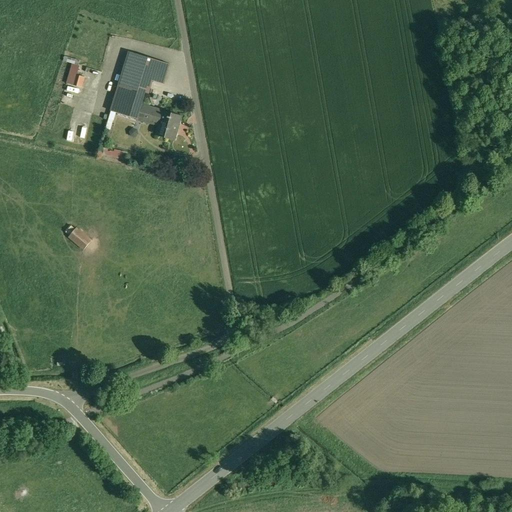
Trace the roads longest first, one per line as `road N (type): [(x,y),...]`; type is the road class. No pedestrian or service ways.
road 1 (track): [(69,406),(88,391),(209,348),(233,322),(177,0)]
road 2 (tertiary): [(511,242),(169,511)]
road 3 (tertiary): [(164,511),(61,400),(0,391)]
